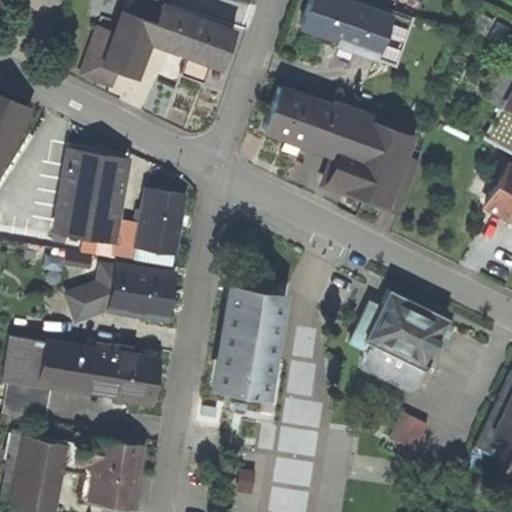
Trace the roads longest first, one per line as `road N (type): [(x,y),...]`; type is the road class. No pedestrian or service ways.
road 1 (residential): [(214,171),(159,511)]
road 2 (residential): [(511,308),(214,171)]
road 3 (residential): [(214,171),(0,68)]
road 4 (residential): [(274,0),(214,171)]
